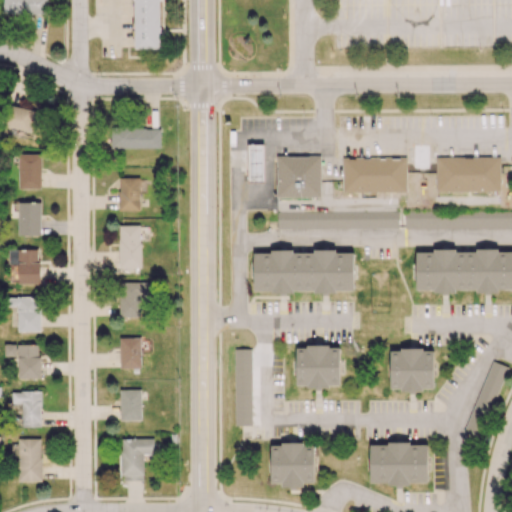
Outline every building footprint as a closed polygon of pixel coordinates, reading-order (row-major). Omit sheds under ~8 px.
[(46,14),(45,0),(3,0),(3,14),(46,14)] [(133,0),(134,48),(159,48),(158,0),(133,0)] [(37,132),(40,111),(13,106),(9,127),(37,132)] [(160,147),(160,127),(114,128),(115,148),(160,147)] [(247,180),(263,180),(264,144),(248,144),(247,180)] [(19,153),(18,188),(41,188),(41,154),(19,153)] [(276,197),(320,197),(320,156),(276,155),(276,197)] [(436,192),(500,191),(499,156),(435,157),(436,192)] [(407,191),(406,157),(342,158),(342,192),(407,191)] [(139,210),(139,177),(118,177),(119,211),(139,210)] [(41,202),(18,202),(17,235),(40,235),(41,202)] [(398,229),(398,211),(277,211),(277,229),(398,229)] [(405,228),(470,227),(470,213),(405,214),(405,228)] [(118,225),(119,272),(141,272),(140,225),(118,225)] [(39,283),(39,249),(8,249),(8,263),(18,264),(18,283),(39,283)] [(511,249),(415,250),(415,291),(476,290),(476,291),(511,290),(511,249)] [(253,251),(253,292),(353,291),(353,250),(292,251),(253,251)] [(119,317),(140,316),(140,294),(152,293),(151,282),(119,282),(119,317)] [(18,332),(40,331),(39,296),(9,297),(9,306),(17,306),(18,332)] [(140,367),(139,337),(119,337),(120,368),(140,367)] [(16,356),(16,344),(4,343),(3,355),(16,356)] [(40,344),(18,344),(17,377),(39,378),(40,344)] [(339,345),(295,346),(296,387),(339,386),(339,345)] [(234,425),(251,425),(251,348),(234,348),(234,425)] [(389,390),(433,389),(433,349),(389,349),(389,390)] [(506,365),(489,360),(465,433),(482,438),(506,365)] [(120,420),(141,419),(140,389),(119,389),(120,420)] [(41,426),(40,390),(11,391),(12,404),(21,403),(22,427),(41,426)] [(41,438),(17,438),(18,481),(41,481),(41,438)] [(143,454),(154,454),(153,438),(120,439),(121,480),(143,480),(143,454)] [(270,483),(280,482),(280,486),(304,486),(304,483),(314,483),(313,443),(270,443),(270,483)] [(427,443),(369,443),(369,483),(427,483),(427,443)]
